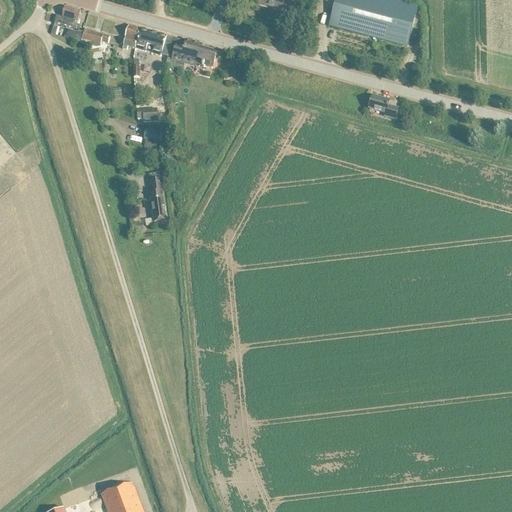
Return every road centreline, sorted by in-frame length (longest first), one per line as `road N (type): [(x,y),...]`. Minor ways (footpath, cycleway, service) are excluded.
road 1 (track): [(34,20),(192,511)]
road 2 (unclassified): [(511,120),(78,0)]
road 3 (track): [(44,36),(74,51),(95,76),(102,113),(123,138),(134,188)]
